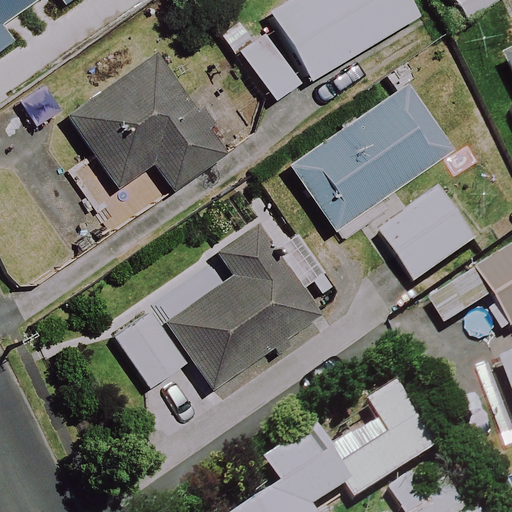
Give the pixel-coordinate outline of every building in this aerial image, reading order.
[(74,0),(0,0),(0,29),(10,45),(74,0)] [(264,24),(302,86),(412,18),(400,0),(285,0),(259,16),(264,24)] [(445,0),(460,24),(497,0),(445,0)] [(511,55),(499,62),(511,87),(511,55)] [(190,122),(152,61),(62,118),(109,191),(149,166),(165,191),(249,137),(225,100),(190,122)] [(445,153),(399,87),(281,169),(327,235),(445,153)] [(469,247),(434,194),(374,234),(410,287),(469,247)] [(264,257),(246,231),(212,254),(226,275),(157,322),(204,392),(335,303),(291,238),(264,257)] [(441,329),(484,303),(504,334),(511,329),(511,244),(466,273),(468,277),(425,303),(441,329)] [(178,366),(145,318),(111,341),(144,389),(178,366)] [(511,359),(496,365),(511,409),(511,359)] [(432,451),(392,389),(362,408),(374,427),(327,456),(312,432),(260,465),(276,490),(242,511),(307,511),(341,489),(350,503),(432,451)] [(471,511),(439,461),(384,496),(394,511),(471,511)]
